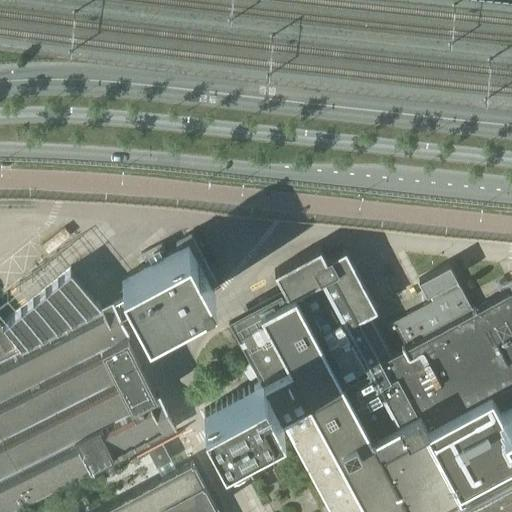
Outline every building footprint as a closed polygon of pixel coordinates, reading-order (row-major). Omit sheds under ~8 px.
[(214,290),(209,281),(215,278),(191,232),(176,240),(179,246),(122,276),(131,293),(113,302),(112,300),(110,302),(101,307),(100,306),(101,305),(70,267),(70,266),(1,322),(0,320),(0,511),(4,511),(175,427),(158,393),(156,394),(127,335),(129,334),(127,331),(120,319),(139,309),(148,325),(214,290)] [(511,511),(511,462),(464,488),(465,489),(459,492),(424,427),(425,427),(458,486),(511,457),(511,430),(500,408),(511,401),(511,288),(511,289),(470,311),(459,289),(457,286),(460,285),(459,284),(455,277),(456,276),(449,262),(447,263),(418,278),(424,289),(426,293),(427,292),(431,299),(395,319),(399,326),(408,344),(390,354),(368,311),(376,307),(367,289),(353,263),(353,262),(345,247),(326,257),(319,245),(274,269),(275,272),(277,271),(286,289),(289,294),(233,324),(262,378),(203,409),(223,446),(282,414),(293,434),(334,511),(511,511)] [(391,330),(399,326),(395,319),(387,323),(391,330)] [(511,401),(500,408),(511,430),(511,401)] [(219,511),(216,506),(217,506),(192,459),(176,468),(161,440),(147,448),(162,476),(93,511),(219,511)]
